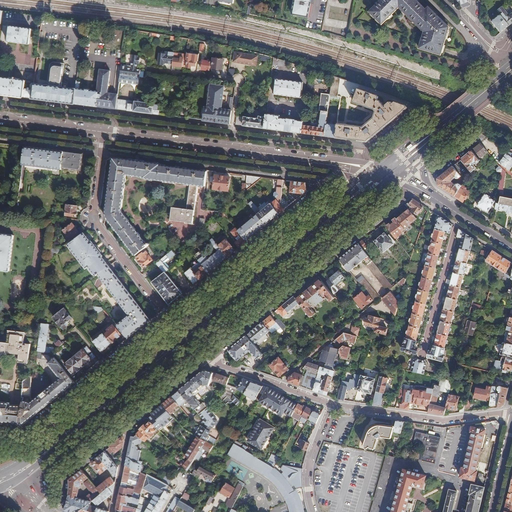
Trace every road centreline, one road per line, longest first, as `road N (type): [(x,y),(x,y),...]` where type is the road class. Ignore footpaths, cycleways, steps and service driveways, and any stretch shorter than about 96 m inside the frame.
road 1 (primary): [(343,208),(47,451)]
road 2 (unclassified): [(415,187),(209,357)]
road 3 (residential): [(166,315),(25,432),(0,430)]
road 4 (unclassified): [(166,315),(325,183)]
road 5 (unclassified): [(101,153),(93,220),(166,315)]
road 6 (residential): [(331,405),(444,419),(511,412)]
road 7 (primary): [(501,72),(383,166)]
road 8 (residential): [(232,128),(238,80),(149,69)]
road 9 (secondary): [(330,161),(200,144)]
road 10 (residential): [(209,357),(331,405)]
road 11 (residential): [(325,183),(196,165)]
road 12 (residential): [(232,128),(360,145)]
